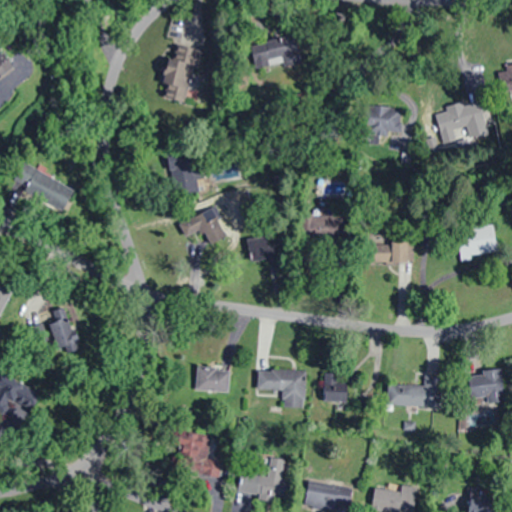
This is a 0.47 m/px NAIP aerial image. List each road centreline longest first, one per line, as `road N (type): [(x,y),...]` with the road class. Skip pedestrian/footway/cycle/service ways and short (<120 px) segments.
road 1 (residential): [(93,511),(92,471),(127,407),(141,355),(140,294),(105,154),(114,81),(129,49),(178,0),(441,0)]
road 2 (residential): [(0,217),(163,298),(415,331),(511,316)]
road 3 (residential): [(0,489),(86,478),(176,511)]
